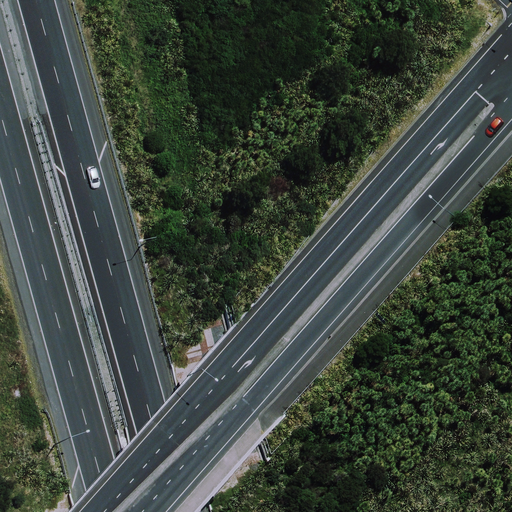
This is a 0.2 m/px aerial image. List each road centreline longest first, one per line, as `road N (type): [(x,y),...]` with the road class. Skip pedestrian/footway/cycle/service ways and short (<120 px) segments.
road 1 (primary): [(93,511),(241,354),(511,39)]
road 2 (primary): [(511,107),(148,511)]
road 3 (motorway): [(43,0),(184,511)]
road 4 (motorway): [(122,511),(0,79)]
